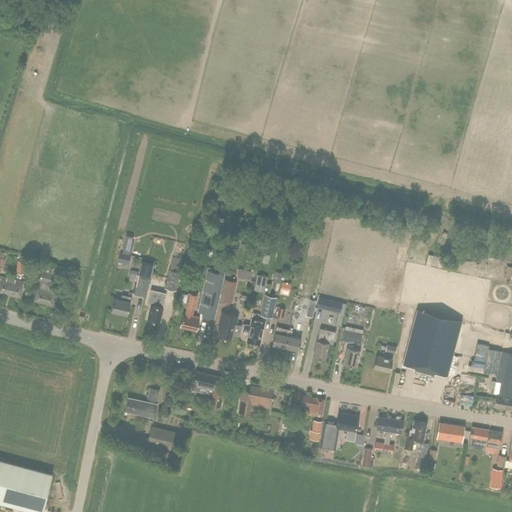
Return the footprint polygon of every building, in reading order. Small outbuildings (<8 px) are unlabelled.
[(230,252),(240,254),(242,246),(232,243),(230,252)] [(129,264),(131,255),(120,252),(118,261),(129,264)] [(23,273),(26,262),(27,257),(20,256),(19,261),(18,260),(15,271),(23,273)] [(138,273),(150,276),(153,263),(141,260),(138,273)] [(42,270),(41,270),(37,289),(36,289),(34,300),(51,304),(54,294),(55,289),(48,287),(53,268),(43,266),(42,270)] [(239,276),(252,279),(254,271),(241,268),(239,276)] [(180,272),(168,270),(164,287),(176,290),(180,272)] [(214,318),(224,273),(207,270),(198,311),(202,312),(201,316),(210,318),(214,318)] [(279,290),(280,283),(282,273),(275,271),(273,281),(277,282),(275,290),(279,290)] [(145,296),(150,276),(138,273),(134,293),(145,296)] [(254,284),(265,286),(267,276),(257,274),(254,284)] [(22,285),(23,281),(1,276),(0,278),(0,291),(20,296),(23,285),(22,285)] [(220,301),(232,303),(236,282),(224,279),(220,301)] [(289,290),(291,283),(281,281),(280,288),(289,290)] [(192,315),(194,308),(197,294),(188,292),(184,306),(186,307),(185,314),(183,313),(180,326),(196,330),(199,316),(192,315)] [(129,301),(131,296),(121,294),(120,299),(114,298),(111,310),(127,314),(130,301),(129,301)] [(260,315),(272,317),(277,297),(265,294),(260,315)] [(164,298),(158,296),(152,295),(147,319),(159,322),(163,306),(162,306),(164,298)] [(340,312),(342,302),(319,296),(317,307),(340,312)] [(305,315),(312,317),(315,301),(308,300),(305,315)] [(416,308),(402,364),(414,367),(413,369),(434,375),(435,372),(447,375),(461,320),(416,308)] [(221,312),(217,329),(219,329),(218,335),(231,338),(232,333),(238,334),(240,325),(234,323),(235,321),(236,315),(221,312)] [(244,324),(242,331),(248,333),(246,341),(259,343),(264,321),(262,320),(257,319),(258,316),(258,314),(252,313),(251,318),(250,325),(244,324)] [(272,343),(285,346),(288,335),(286,335),(288,329),(276,326),(275,332),(274,332),(272,343)] [(345,326),(342,341),(359,345),(363,330),(345,326)] [(317,339),(313,356),(325,358),(328,343),(332,344),(335,331),(320,328),(317,339)] [(288,335),(285,346),(298,349),(301,338),(291,336),(292,330),(288,329),(286,335),(288,335)] [(491,336),(511,338),(511,332),(492,330),(491,336)] [(396,346),(387,344),(385,350),(395,353),(396,346)] [(356,366),(359,349),(347,346),(344,363),(356,366)] [(511,409),(511,352),(502,350),(499,363),(493,393),(496,393),(493,406),(511,409)] [(389,371),(392,359),(376,355),(373,367),(389,371)] [(220,406),(224,388),(217,387),(220,376),(196,371),(191,389),(208,392),(205,403),(220,406)] [(238,413),(248,415),(250,403),(270,407),(273,390),(250,385),(248,391),(242,390),(238,413)] [(156,403),(159,389),(150,387),(147,401),(127,397),(124,410),(153,417),(156,403)] [(322,407),(324,398),(315,397),(301,395),(299,406),(310,407),(308,413),(321,416),(323,407),(322,407)] [(346,429),(347,429),(346,439),(354,441),(355,437),(356,430),(358,415),(338,412),(338,414),(336,421),(324,419),(319,447),(320,447),(329,448),(335,450),(338,428),(346,429)] [(401,432),(403,420),(378,416),(376,428),(386,430),(384,442),(376,441),(375,441),(374,449),(392,452),(393,444),(389,444),(391,430),(401,432)] [(317,439),(321,420),(314,419),(310,438),(311,438),(317,439)] [(423,440),(426,422),(413,420),(412,429),(409,429),(408,436),(406,436),(404,448),(411,449),(414,438),(423,440)] [(436,437),(440,438),(461,441),(464,425),(439,422),(436,437)] [(175,431),(151,425),(146,443),(170,449),(175,431)] [(499,447),(502,431),(489,429),(487,441),(485,440),(488,429),(472,426),(468,446),(484,449),(485,445),(499,447)] [(421,442),(419,454),(421,455),(426,456),(428,443),(421,442)] [(372,449),(364,447),(361,464),(372,466),(374,458),(370,457),(372,449)] [(431,474),(437,450),(430,449),(424,473),(431,474)] [(504,466),(506,460),(506,456),(498,454),(496,464),(497,465),(497,466),(504,468),(504,466)] [(41,511),(52,473),(0,459),(0,501),(39,511),(41,511)] [(499,488),(503,470),(492,468),(488,486),(499,488)]
